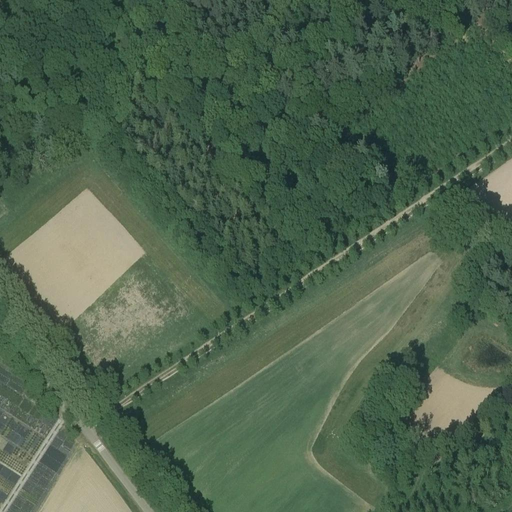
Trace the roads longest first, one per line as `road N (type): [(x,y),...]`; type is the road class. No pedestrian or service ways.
road 1 (track): [(83,427),(511,140)]
road 2 (unclassified): [(148,511),(0,316)]
road 3 (track): [(511,424),(455,426),(401,511)]
